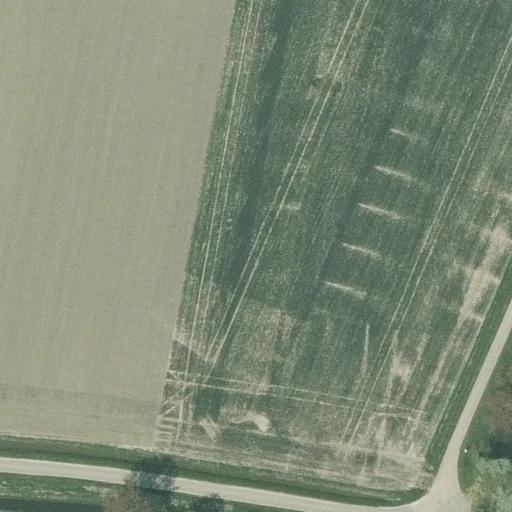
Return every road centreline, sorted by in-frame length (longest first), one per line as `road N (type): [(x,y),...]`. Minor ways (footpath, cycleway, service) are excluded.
road 1 (unclassified): [(0,466),(351,511)]
road 2 (unclassified): [(426,511),(442,492),(511,311)]
